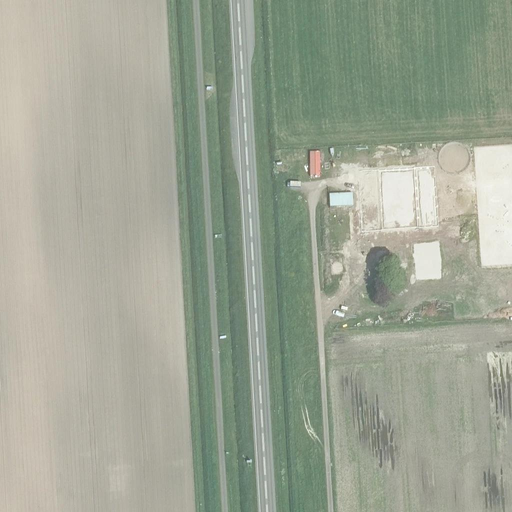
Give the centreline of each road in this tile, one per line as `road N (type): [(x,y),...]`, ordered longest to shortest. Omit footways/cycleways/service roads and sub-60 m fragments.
road 1 (unclassified): [(223,511),(193,0)]
road 2 (trunk): [(261,511),(234,0)]
